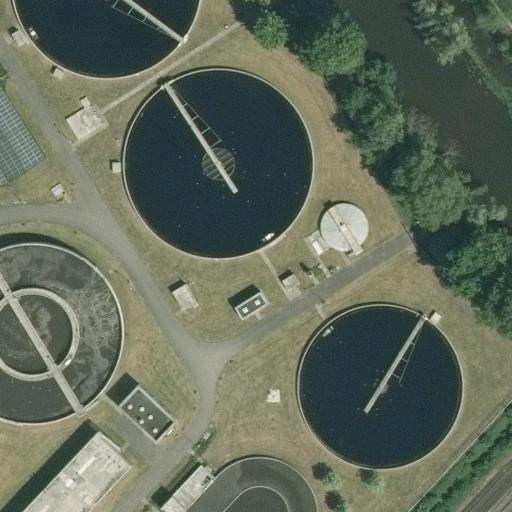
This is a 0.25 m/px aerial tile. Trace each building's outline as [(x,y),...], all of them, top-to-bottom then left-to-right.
[(12,35),(19,47),(26,43),(19,31),(12,35)] [(57,69),(53,75),(61,79),(64,73),(57,69)] [(294,274),(282,281),(288,291),(300,284),(294,274)] [(186,285),(173,292),(183,309),(196,301),(186,285)] [(237,308),(244,319),(268,304),(261,293),(237,308)] [(122,406),(127,411),(159,442),(179,420),(142,385),(122,406)] [(90,511),(137,464),(102,431),(24,511),(90,511)] [(161,508),(165,511),(182,511),(186,508),(173,496),(161,508)]
